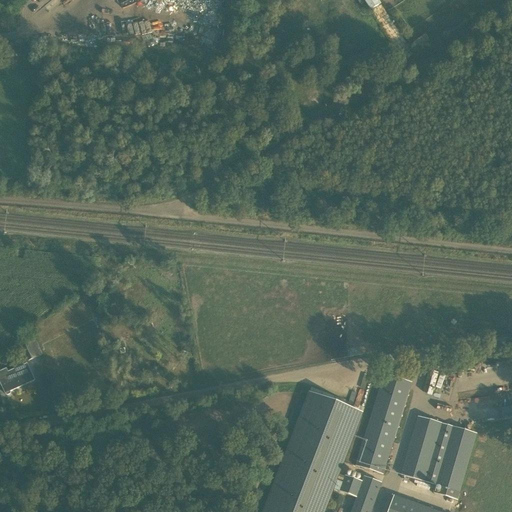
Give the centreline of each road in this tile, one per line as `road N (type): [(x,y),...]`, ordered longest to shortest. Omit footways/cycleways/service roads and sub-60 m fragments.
road 1 (unclassified): [(0,427),(511,342)]
road 2 (track): [(163,212),(506,0)]
road 3 (track): [(511,251),(163,212)]
road 4 (track): [(163,212),(0,198)]
